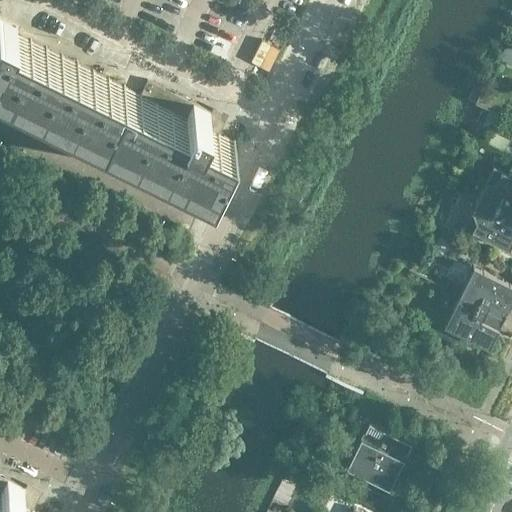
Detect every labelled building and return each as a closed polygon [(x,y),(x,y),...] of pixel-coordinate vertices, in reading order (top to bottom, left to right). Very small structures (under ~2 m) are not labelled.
[(225,118),(211,111),(147,80),(140,94),(15,33),(17,28),(0,19),(0,107),(202,207),(212,186),(235,140),(233,139),(233,140),(218,133),(225,118)] [(511,212),(511,175),(493,166),(478,196),(511,212)] [(509,248),(511,241),(511,212),(478,196),(464,226),(509,248)] [(463,284),(471,266),(456,259),(448,276),(463,284)] [(503,317),(511,300),(511,284),(473,265),(458,295),(503,317)] [(489,347),(503,317),(458,295),(443,325),(489,347)] [(388,487),(411,441),(368,420),(346,466),(388,487)] [(39,495),(25,488),(0,475),(0,511),(37,511),(32,510),(39,495)] [(363,482),(356,497),(388,511),(395,495),(363,482)]
